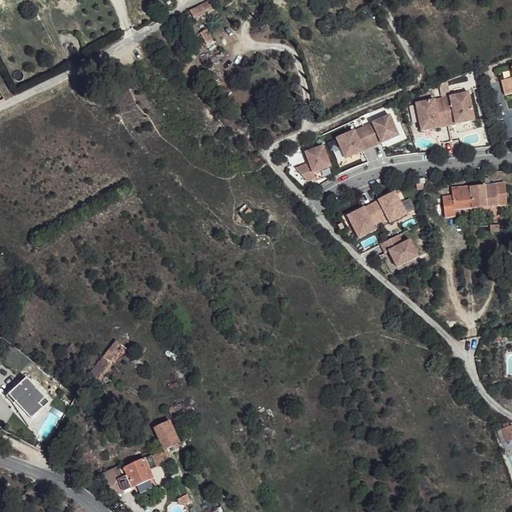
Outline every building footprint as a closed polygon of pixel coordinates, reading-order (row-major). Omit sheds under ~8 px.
[(208,2),(189,11),(193,18),(212,8),(208,2)] [(206,30),(200,33),(207,44),(213,40),(206,30)] [(511,68),(511,71),(511,78),(502,82),(505,96),(511,94),(511,68)] [(470,93),(443,97),(448,124),(475,120),(470,93)] [(443,97),(417,102),(422,129),(448,124),(443,97)] [(391,117),(338,139),(347,159),(364,152),(364,151),(382,143),(382,144),(399,137),(391,117)] [(324,145),(306,151),(309,161),(296,166),(307,180),(316,177),(314,172),(331,165),(324,145)] [(498,184),(449,186),(449,197),(450,207),(499,206),(498,184)] [(505,185),(498,184),(499,206),(506,205),(505,185)] [(395,192),(371,204),(380,222),(387,218),(389,223),(406,214),(395,192)] [(449,197),(440,197),(441,215),(449,214),(450,207),(449,197)] [(245,204),(238,211),(246,219),(253,212),(245,204)] [(371,204),(347,215),(358,238),(375,229),(373,225),(380,222),(371,204)] [(389,239),(379,244),(384,253),(387,251),(395,267),(417,257),(408,240),(401,244),(397,235),(389,239)] [(117,340),(91,373),(102,381),(128,348),(117,340)] [(50,404),(26,380),(7,400),(14,407),(16,405),(32,422),(41,413),(50,404)] [(187,399),(170,409),(177,422),(194,411),(187,399)] [(16,405),(14,407),(24,420),(31,429),(37,426),(44,415),(41,413),(32,422),(16,405)] [(171,421),(156,427),(164,449),(180,443),(171,421)] [(511,428),(501,432),(505,442),(511,439),(511,428)] [(127,476),(117,480),(122,491),(153,478),(149,469),(156,467),(151,456),(123,469),(127,476)]
